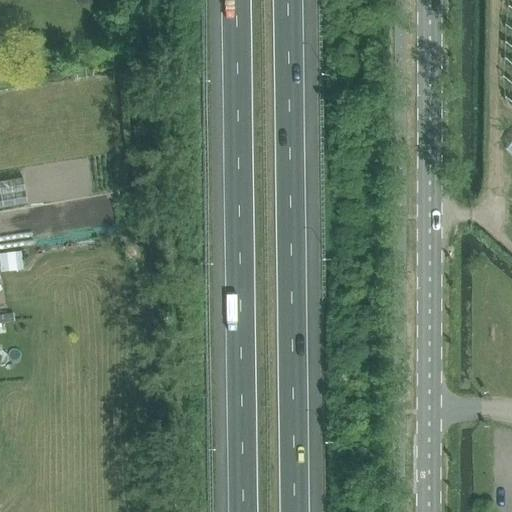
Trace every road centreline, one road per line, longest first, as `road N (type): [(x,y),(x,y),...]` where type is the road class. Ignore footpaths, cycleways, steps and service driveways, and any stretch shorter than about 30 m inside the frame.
road 1 (motorway): [(295,511),(287,0)]
road 2 (motorway): [(236,0),(243,511)]
road 3 (tertiary): [(429,511),(429,0)]
road 4 (track): [(511,246),(492,216),(494,0)]
